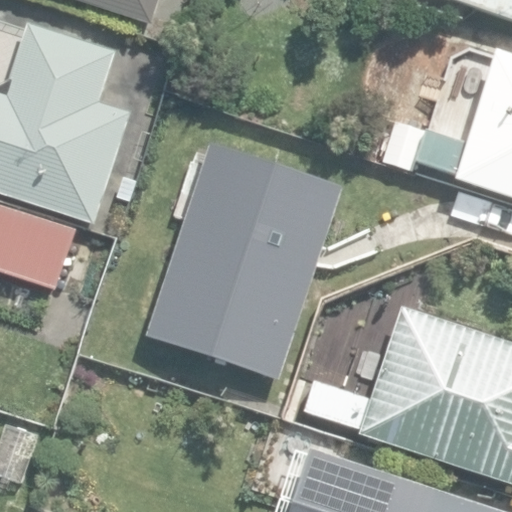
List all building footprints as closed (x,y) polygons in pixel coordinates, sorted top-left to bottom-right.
[(72,0),(155,26),(163,0),(72,0)] [(511,0),(458,0),(511,17),(511,0)] [(0,192),(92,221),(128,107),(104,99),(118,54),(27,25),(12,76),(0,81),(0,192)] [(458,181),(511,198),(511,58),(499,55),(470,145),(428,131),(418,163),(460,176),(458,181)] [(384,163),(411,173),(425,133),(398,124),(384,163)] [(149,338),(282,382),(347,187),(214,143),(149,338)] [(0,271),(60,291),(80,231),(0,205),(0,271)] [(96,340),(133,351),(147,307),(110,295),(96,340)] [(306,414),(511,485),(511,344),(406,308),(374,401),(318,381),(306,414)] [(0,448),(0,476),(23,484),(40,434),(8,424),(0,448)] [(499,511),(384,473),(370,511),(499,511)] [(49,506),(65,511),(82,511),(90,491),(57,480),(49,506)]
